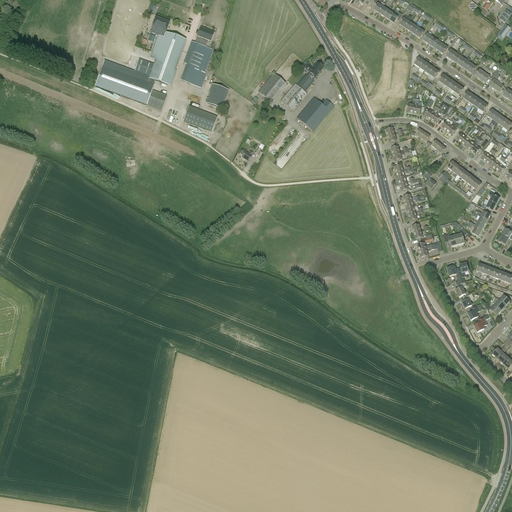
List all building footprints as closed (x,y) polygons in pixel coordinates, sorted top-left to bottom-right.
[(474,13),(478,7),(472,2),(470,5),(469,7),(468,7),(468,8),(469,9),(471,11),(474,13)] [(487,12),(493,5),(490,3),(488,5),(486,4),(482,8),(487,12)] [(378,4),(374,11),(379,14),(383,8),(378,4)] [(407,11),(412,14),(413,12),(415,13),(418,9),(411,5),(407,11)] [(505,24),(511,15),(510,14),(511,11),(511,9),(509,7),(507,11),(506,11),(500,20),(505,24)] [(384,17),(388,11),(383,8),(379,14),(384,17)] [(389,21),(393,14),(388,11),(384,17),(389,21)] [(394,24),(398,18),(393,14),(389,21),(394,24)] [(404,19),(400,25),(405,29),(410,20),(405,17),(404,19)] [(176,73),(175,73),(185,45),(186,41),(165,33),(169,23),(155,18),(150,33),(159,37),(151,59),(155,61),(154,65),(150,63),(139,59),(134,73),(150,79),(152,80),(150,84),(148,84),(102,67),(95,87),(147,106),(152,91),(154,86),(153,85),(155,81),(167,85),(170,86),(171,87),(176,73)] [(410,32),(414,26),(411,24),(412,22),(410,20),(405,29),(410,32)] [(506,25),(498,35),(503,38),(510,29),(506,25)] [(415,36),(419,29),(414,26),(410,32),(415,36)] [(201,28),(197,36),(211,41),(213,33),(208,31),(208,32),(205,31),(205,29),(201,28)] [(420,39),(425,33),(419,29),(415,36),(420,39)] [(427,35),(423,41),(428,45),(433,38),(430,36),(432,34),(429,32),(428,35),(427,35)] [(452,39),(450,41),(451,41),(453,43),(457,37),(452,33),(449,37),(452,39)] [(433,38),(428,45),(433,48),(438,42),(437,42),(433,38)] [(438,52),(443,45),(441,44),(442,41),(439,39),(437,42),(438,42),(433,48),(438,52)] [(187,65),(181,81),(201,89),(207,72),(205,72),(213,51),(192,43),(183,64),(187,65)] [(443,45),(438,52),(443,55),(448,49),(449,47),(444,43),(443,45)] [(451,51),(446,57),(451,61),(456,54),(451,51)] [(456,64),(461,58),(459,56),(461,54),(458,52),(456,54),(451,61),(456,64)] [(461,68),(466,61),(461,58),(456,64),(461,68)] [(419,59),(414,65),(419,69),(424,62),(419,59)] [(466,71),(471,65),(469,63),(471,61),(468,59),(466,61),(461,68),(466,71)] [(424,72),(429,66),(424,62),(419,69),(424,72)] [(309,73),(306,76),(312,81),(315,78),(323,68),(317,63),(312,69),(307,64),(304,68),(309,72),(309,73)] [(491,70),(495,64),(493,63),(489,68),(486,72),(489,74),(492,70),(491,70)] [(472,75),(476,68),(471,65),(466,71),(472,75)] [(429,76),(434,69),(429,66),(424,72),(429,76)] [(430,76),(434,79),(439,73),(434,69),(429,76),(430,76)] [(479,71),(475,77),(480,80),(484,74),(479,71)] [(493,80),(489,87),(494,90),(499,84),(496,82),(500,77),(498,76),(500,73),(497,71),(491,79),(493,80)] [(268,101),(284,83),(274,74),(258,93),(268,101)] [(485,84),(490,78),(484,74),(480,80),(485,84)] [(295,85),(280,102),(293,112),(307,95),(305,93),(314,82),(312,81),(306,76),(305,75),(296,86),(295,85)] [(443,86),(448,79),(443,76),(438,83),(443,86)] [(443,86),(442,88),(447,91),(449,89),(453,83),(448,79),(443,86)] [(499,84),(494,90),(499,94),(504,88),(501,86),(502,84),(500,82),(499,84)] [(449,89),(454,93),(458,86),(453,83),(449,89)] [(435,84),(430,91),(437,96),(439,92),(437,91),(437,90),(435,89),(437,86),(435,84)] [(228,91),(212,85),(208,94),(209,95),(208,99),(207,99),(205,104),(221,110),(226,98),(228,92),(228,91)] [(458,86),(454,93),(459,96),(463,90),(458,86)] [(511,93),(508,90),(503,97),(509,100),(511,95),(511,93)] [(467,93),(463,99),(468,103),(473,96),(467,93)] [(408,106),(407,112),(413,114),(416,99),(417,97),(414,96),(413,102),(412,106),(408,105),(409,101),(406,100),(405,106),(408,106)] [(473,96),(468,103),(473,106),(478,100),(473,96)] [(334,109),(332,108),(333,107),(326,100),(322,105),(316,100),(314,98),(296,119),(312,132),(330,111),(331,112),(334,109)] [(419,99),(416,99),(413,114),(420,115),(421,108),(421,107),(422,104),(418,103),(419,99)] [(478,100),(473,106),(478,109),(483,103),(478,100)] [(442,103),(440,107),(444,110),(442,113),(445,115),(450,109),(442,103)] [(483,113),(488,107),(483,103),(478,109),(478,110),(477,112),(482,115),(483,113)] [(217,118),(189,107),(183,122),(212,133),(217,118)] [(453,109),(447,116),(450,118),(455,111),(453,109)] [(430,111),(426,117),(431,121),(435,114),(430,111)] [(492,111),(487,117),(493,121),(497,114),(492,111)] [(168,112),(166,120),(174,123),(176,115),(168,112)] [(435,114),(431,121),(436,124),(441,118),(438,117),(435,114)] [(497,114),(493,121),(498,124),(502,118),(497,114)] [(446,122),(441,128),(446,132),(456,120),(454,118),(451,122),(449,124),(446,122)] [(502,118),(498,124),(502,128),(507,121),(502,118)] [(452,136),(456,130),(454,129),(457,126),(456,125),(458,122),(456,120),(446,132),(452,136)] [(464,120),(457,128),(459,130),(466,122),(464,120)] [(508,131),(511,125),(511,124),(507,121),(502,128),(508,131)] [(393,128),(385,131),(387,137),(394,135),(393,128)] [(421,139),(425,134),(419,130),(415,135),(421,139)] [(466,148),(471,142),(469,140),(471,138),(474,134),(471,131),(469,134),(466,138),(461,144),(466,148)] [(426,143),(430,137),(425,134),(421,139),(426,143)] [(461,134),(456,140),(461,144),(466,138),(461,134)] [(502,136),(501,136),(498,134),(495,138),(502,143),(505,138),(502,136)] [(389,143),(396,141),(394,135),(387,137),(389,143)] [(434,149),(436,151),(440,145),(435,141),(431,146),(434,149)] [(475,146),(473,144),(471,142),(466,148),(471,152),(475,146)] [(261,144),(255,154),(258,155),(257,157),(259,159),(263,153),(260,152),(261,150),(262,150),(264,147),(261,144)] [(436,151),(437,151),(439,153),(441,155),(446,150),(440,145),(436,151)] [(480,150),(477,147),(475,146),(471,152),(476,155),(480,150)] [(398,147),(391,149),(393,155),(400,153),(398,147)] [(243,156),(242,158),(248,162),(251,157),(253,154),(250,152),(248,155),(245,153),(246,152),(242,150),(240,154),(243,156)] [(395,162),(402,160),(401,157),(404,156),(404,155),(408,153),(408,151),(403,152),(400,153),(393,155),(395,162)] [(485,153),(481,159),(486,163),(490,157),(485,153)] [(491,167),(495,161),(490,157),(486,163),(491,167)] [(495,161),(491,167),(496,171),(500,165),(497,162),(495,161)] [(452,162),(447,168),(452,172),(457,166),(452,162)] [(500,165),(496,171),(501,174),(505,168),(503,167),(500,165)] [(401,166),(394,168),(396,174),(403,172),(401,166)] [(457,166),(452,172),(455,175),(453,177),(455,179),(457,176),(462,170),(457,166)] [(398,180),(405,178),(404,175),(408,174),(412,172),(411,170),(407,171),(403,172),(396,174),(398,180)] [(432,190),(437,184),(430,179),(434,175),(428,170),(423,177),(428,181),(425,185),(426,186),(426,187),(427,188),(428,187),(432,190)] [(457,176),(460,178),(459,180),(461,182),(462,180),(467,174),(462,170),(457,176)] [(444,183),(446,185),(447,184),(445,182),(447,179),(440,173),(437,177),(444,183)] [(462,180),(465,182),(464,184),(466,186),(467,184),(472,177),(467,174),(462,180)] [(467,184),(470,186),(468,188),(470,190),(472,187),(477,181),(472,177),(467,184)] [(400,186),(407,184),(405,178),(398,180),(400,186)] [(475,194),(481,185),(477,181),(472,187),(474,190),(473,192),(475,194)] [(407,184),(400,186),(401,192),(409,190),(408,188),(407,184)] [(490,191),(488,195),(492,198),(490,202),(496,205),(499,199),(493,196),(494,194),(490,191)] [(405,204),(412,202),(411,199),(410,196),(403,198),(405,204)] [(407,210),(414,208),(413,205),(412,202),(405,204),(407,210)] [(487,208),(493,212),(496,205),(490,202),(487,207),(483,204),(482,207),(478,205),(478,207),(485,211),(487,208)] [(408,216),(415,213),(414,208),(407,210),(408,216)] [(477,216),(487,222),(490,216),(483,212),(482,215),(479,213),(477,216)] [(410,222),(417,220),(415,213),(408,216),(410,222)] [(487,222),(474,214),(472,217),(476,219),(479,221),(477,223),(484,227),(487,222)] [(484,227),(477,223),(476,226),(469,222),(468,225),(472,227),(475,228),(482,232),(484,227)] [(419,225),(412,227),(414,234),(421,232),(419,225)] [(479,238),(482,232),(475,228),(472,234),(479,238)] [(465,244),(462,237),(466,236),(469,239),(471,237),(465,231),(463,229),(461,231),(463,232),(459,233),(460,235),(455,237),(458,246),(465,244)] [(505,230),(502,236),(509,240),(511,235),(511,232),(511,233),(505,230)] [(415,240),(423,238),(421,232),(414,234),(415,240)] [(448,243),(448,241),(449,241),(451,248),(458,246),(455,237),(451,238),(450,235),(446,236),(446,235),(443,236),(445,244),(448,243)] [(499,242),(504,245),(503,249),(507,251),(511,241),(509,240),(502,236),(499,242)] [(441,246),(440,244),(440,243),(435,245),(433,245),(429,247),(429,246),(425,247),(424,244),(417,246),(419,252),(436,247),(441,246)] [(441,246),(436,247),(419,252),(421,258),(428,256),(427,253),(431,252),(431,251),(438,249),(439,253),(443,252),(441,246)] [(468,272),(466,264),(460,266),(461,272),(459,273),(462,284),(465,283),(464,278),(466,278),(465,273),(468,272)] [(479,264),(476,272),(482,274),(485,266),(479,264)] [(485,266),(482,274),(487,276),(490,268),(485,266)] [(462,284),(459,273),(458,272),(458,269),(455,270),(454,267),(447,270),(449,277),(456,275),(458,282),(455,283),(457,287),(462,284)] [(493,278),(496,270),(490,268),(487,276),(486,279),(489,280),(490,277),(493,278)] [(496,270),(493,278),(499,280),(502,273),(496,270)] [(504,282),(507,275),(502,273),(499,280),(497,284),(500,285),(501,281),(504,282)] [(459,299),(466,295),(463,289),(467,287),(465,283),(462,284),(457,287),(459,290),(455,291),(459,299)] [(510,302),(504,297),(503,297),(503,296),(504,294),(497,291),(496,294),(500,296),(499,297),(501,299),(499,301),(505,307),(510,302)] [(465,298),(467,301),(461,304),(465,310),(471,307),(472,310),(473,309),(472,306),(470,302),(474,299),(472,295),(465,298)] [(495,306),(501,312),(505,307),(499,301),(497,299),(493,304),(495,306)] [(471,322),(478,318),(476,314),(483,311),(480,305),(473,309),(472,310),(470,311),(472,313),(468,315),(471,322)] [(490,311),(497,317),(501,312),(495,306),(490,311)] [(477,334),(484,330),(483,328),(487,326),(485,321),(490,319),(489,316),(478,321),(479,324),(474,327),(477,334)] [(494,353),(492,355),(498,360),(503,354),(510,347),(506,342),(503,345),(505,347),(500,352),(498,349),(497,350),(493,347),(490,349),(494,353)] [(503,365),(508,359),(503,354),(498,360),(503,365)] [(509,370),(511,366),(511,362),(508,359),(503,365),(509,370)]
